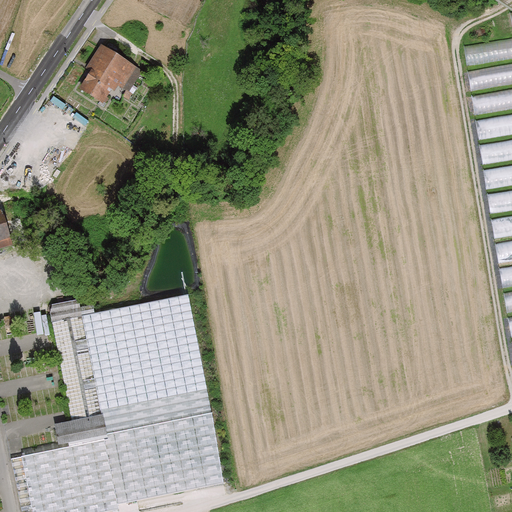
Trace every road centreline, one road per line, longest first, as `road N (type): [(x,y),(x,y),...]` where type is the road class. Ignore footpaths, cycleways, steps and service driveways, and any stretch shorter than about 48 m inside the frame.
road 1 (track): [(511,5),(454,34),(511,388)]
road 2 (track): [(188,511),(511,409)]
road 3 (track): [(175,158),(175,83),(95,22)]
road 4 (tertiary): [(0,137),(92,0)]
